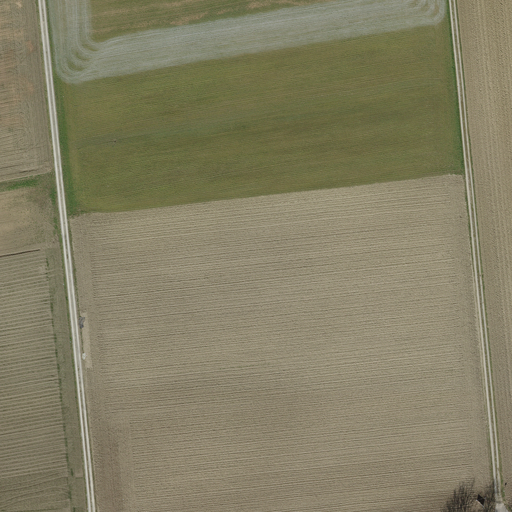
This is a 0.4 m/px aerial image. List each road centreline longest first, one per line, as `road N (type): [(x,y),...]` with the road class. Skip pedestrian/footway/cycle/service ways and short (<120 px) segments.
road 1 (track): [(41,0),(92,511)]
road 2 (track): [(450,0),(501,511)]
